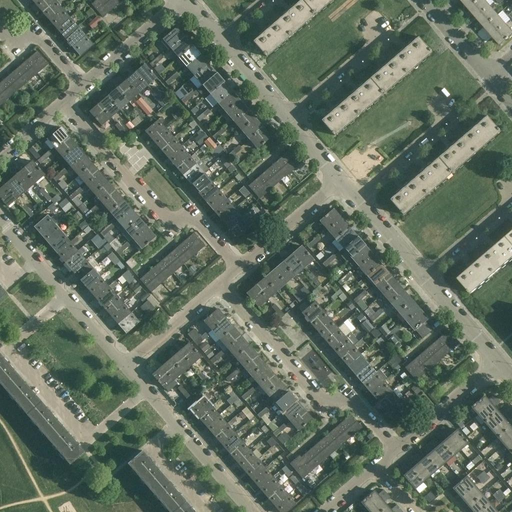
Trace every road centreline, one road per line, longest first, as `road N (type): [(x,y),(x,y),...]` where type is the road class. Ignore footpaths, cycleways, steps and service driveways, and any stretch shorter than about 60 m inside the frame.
road 1 (residential): [(239,269),(193,217),(164,217),(63,102)]
road 2 (residential): [(396,449),(354,404),(318,401),(219,285)]
road 3 (residential): [(125,367),(0,223)]
road 4 (residential): [(249,511),(125,367)]
road 5 (residential): [(288,118),(383,36),(367,17)]
road 6 (residential): [(356,198),(448,120),(432,101)]
road 7 (residential): [(239,269),(341,180)]
road 8 (residential): [(396,449),(499,363)]
road 9 (residential): [(82,86),(184,0)]
road 10 (residential): [(125,367),(219,285)]
